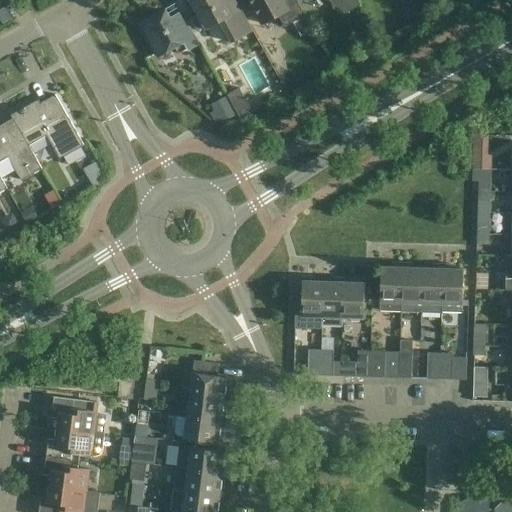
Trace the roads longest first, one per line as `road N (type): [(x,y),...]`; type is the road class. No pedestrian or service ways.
road 1 (residential): [(511,422),(277,414)]
road 2 (tertiary): [(379,116),(335,128),(206,196)]
road 3 (tertiary): [(223,225),(345,148),(379,116)]
road 4 (tertiary): [(146,227),(29,303),(9,327)]
road 5 (tertiary): [(9,327),(41,320),(163,260)]
road 6 (tertiary): [(379,116),(511,41)]
